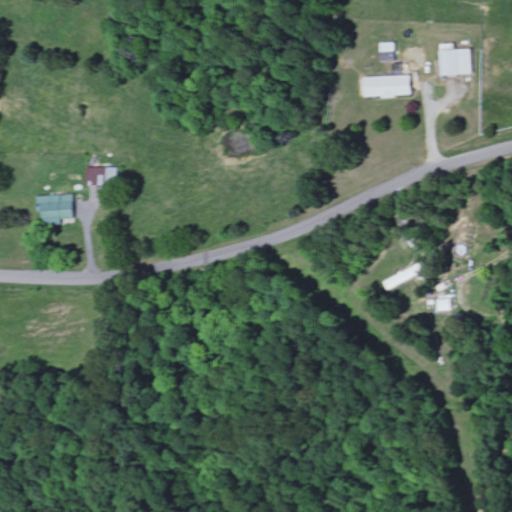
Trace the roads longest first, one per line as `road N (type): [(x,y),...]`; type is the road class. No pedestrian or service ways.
road 1 (residential): [(511,148),(413,178),(301,230),(215,258),(107,278),(0,274)]
road 2 (residential): [(511,324),(502,344),(511,359),(496,478),(501,511)]
